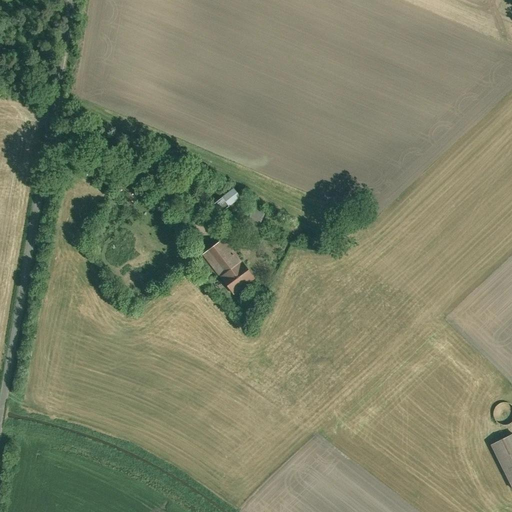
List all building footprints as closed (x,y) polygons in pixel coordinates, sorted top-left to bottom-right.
[(211,206),(219,217),(241,201),(233,191),(211,206)] [(242,226),(254,231),(261,213),(250,208),(242,226)] [(223,240),(203,256),(234,295),(254,280),(223,240)] [(511,407),(508,405),(503,404),(499,405),(496,408),(494,411),(493,416),(495,420),(497,423),(501,425),(505,426),(509,424),(511,422),(511,407)] [(511,433),(489,445),(511,491),(511,433)]
